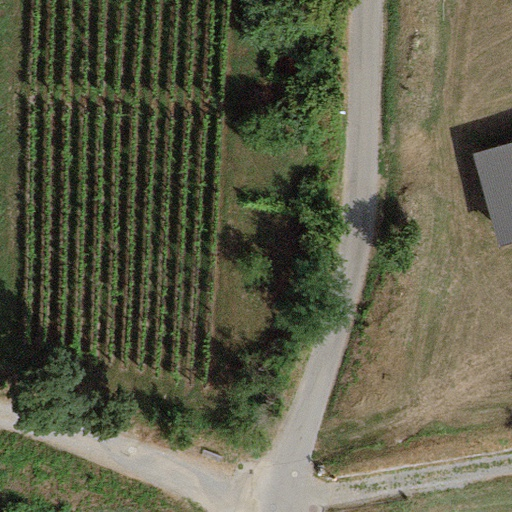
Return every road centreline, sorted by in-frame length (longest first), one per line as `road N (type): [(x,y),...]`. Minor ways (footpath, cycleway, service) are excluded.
road 1 (residential): [(392,0),(357,369),(292,511)]
road 2 (track): [(0,437),(171,467),(241,511)]
road 3 (track): [(511,487),(394,511)]
